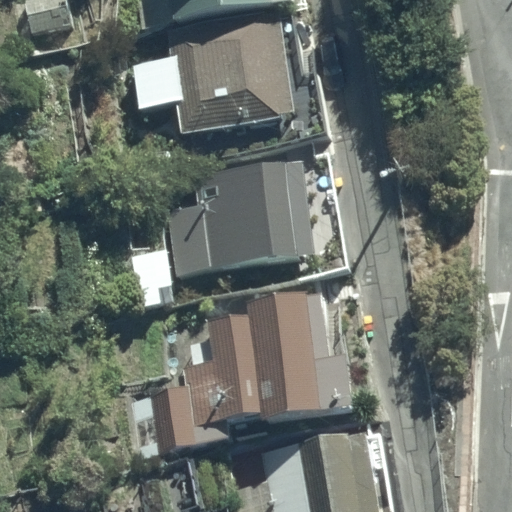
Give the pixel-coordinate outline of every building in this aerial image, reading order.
[(143,0),(145,27),(295,0),(143,0)] [(178,56),(140,61),(145,102),(183,101),(187,130),(301,117),(297,83),(317,81),(311,34),(295,36),(292,10),(173,26),(178,56)] [(203,205),(167,210),(177,289),(327,267),(311,158),(284,162),(282,149),(184,163),(187,182),(200,181),(203,205)] [(217,333),(194,338),(199,360),(187,362),(192,385),(155,393),(166,447),(242,432),(240,421),(368,403),(361,352),(340,355),(331,290),(257,300),(259,314),(215,320),(217,333)] [(395,511),(379,429),(265,452),(276,511),(395,511)]
